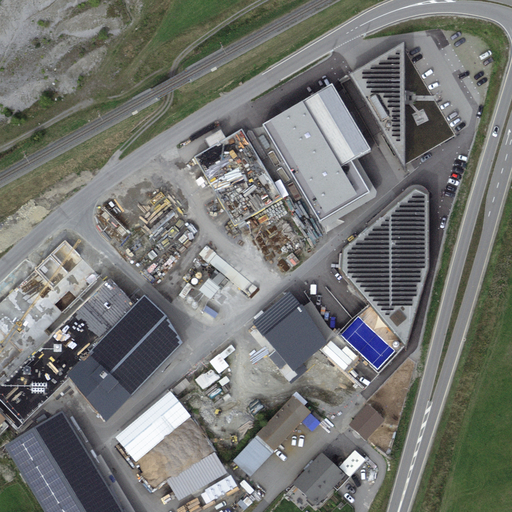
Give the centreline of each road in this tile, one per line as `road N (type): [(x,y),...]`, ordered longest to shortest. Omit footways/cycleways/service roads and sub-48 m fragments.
road 1 (tertiary): [(0,274),(109,179),(287,67),(385,14),(445,0)]
road 2 (primary): [(511,118),(398,511)]
road 3 (track): [(511,285),(444,511)]
road 4 (track): [(0,150),(85,104),(126,93),(176,60)]
road 5 (track): [(176,60),(169,99),(120,151),(109,179)]
